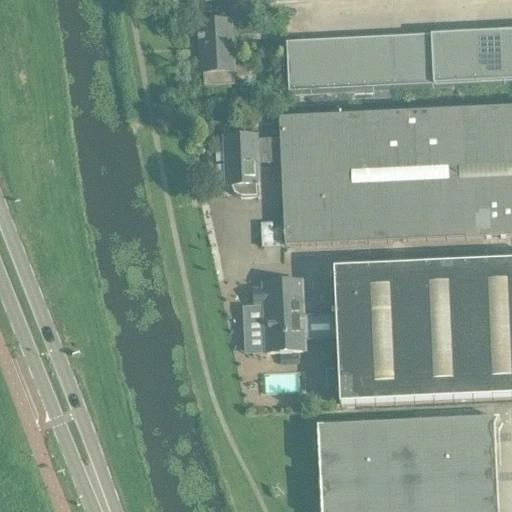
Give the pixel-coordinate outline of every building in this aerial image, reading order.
[(252,17),(251,5),(228,6),(228,18),(252,17)] [(232,24),(200,25),(204,89),(235,87),(232,24)] [(511,85),(511,35),(502,36),(504,86),(511,85)] [(504,86),(502,36),(479,37),(481,87),(504,86)] [(481,87),(479,37),(476,37),(456,38),(458,88),(481,87)] [(458,88),(456,38),(432,39),(432,40),(435,89),(458,88)] [(435,89),(432,40),(432,39),(412,40),(412,41),(414,90),(435,89)] [(414,90),(412,41),(412,40),(411,40),(391,41),(391,42),(393,91),(414,90)] [(393,91),(391,42),(391,41),(370,42),(370,43),(372,92),(393,91)] [(372,92),(370,43),(370,42),(350,43),(350,44),(352,93),(372,92)] [(352,93),(350,44),(350,43),(328,45),(331,94),(352,93)] [(311,95),(308,46),(308,45),(287,47),(289,97),(311,95)] [(331,94),(328,45),(308,45),(308,46),(311,95),(331,94)] [(224,140),(227,184),(227,189),(232,189),(235,196),(238,199),(241,201),(245,201),(260,201),(258,166),(282,165),(286,248),(511,237),(511,109),(280,121),(281,142),(257,143),(256,139),(224,140)] [(340,371),(329,372),(330,389),(340,388),(341,400),(341,409),(511,400),(511,266),(335,274),(337,318),(338,341),(339,368),(340,371)] [(338,341),(337,318),(304,319),(302,284),(263,286),(264,292),(255,293),(255,307),(264,307),(267,356),(306,354),(305,343),(338,341)] [(322,511),(498,511),(495,429),(500,421),(318,429),(322,511)]
